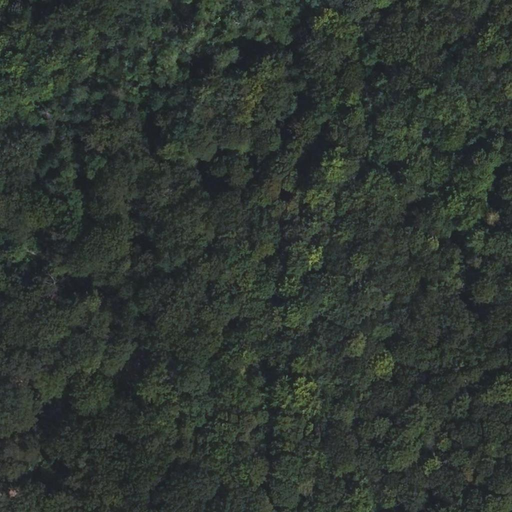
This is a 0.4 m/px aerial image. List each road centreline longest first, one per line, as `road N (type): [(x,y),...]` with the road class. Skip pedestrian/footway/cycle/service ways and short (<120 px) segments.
road 1 (track): [(309,92),(244,198),(0,509)]
road 2 (track): [(344,97),(277,253),(204,356),(121,363)]
road 3 (track): [(344,97),(445,155),(511,175)]
